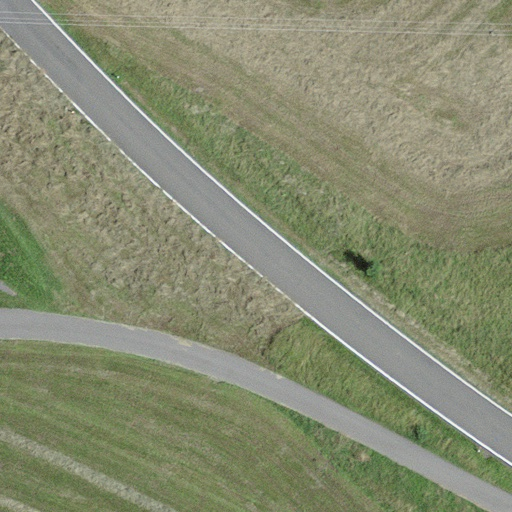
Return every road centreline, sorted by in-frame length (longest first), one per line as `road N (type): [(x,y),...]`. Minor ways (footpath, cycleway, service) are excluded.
road 1 (tertiary): [(8,0),(227,218),(511,435)]
road 2 (track): [(0,321),(136,334),(255,374),(511,503)]
